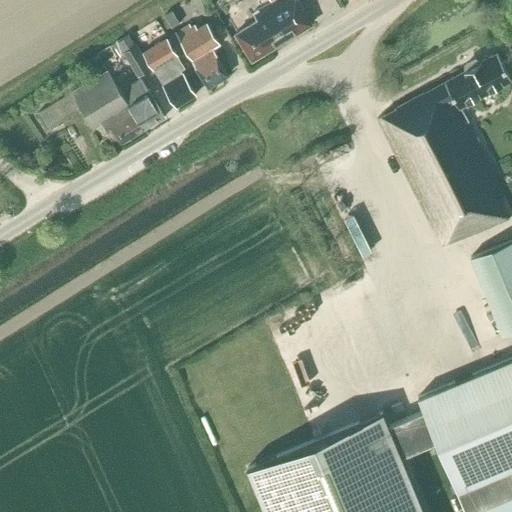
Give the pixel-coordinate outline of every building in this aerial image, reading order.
[(251,61),(311,24),(296,0),(269,0),(270,2),(252,13),(256,20),(234,33),(251,61)] [(180,24),(172,10),(164,15),(172,28),(180,24)] [(207,88),(228,75),(212,49),(219,44),(206,22),(196,29),(194,25),(190,27),(188,24),(174,33),(192,61),(191,62),(207,88)] [(167,35),(141,51),(153,70),(175,107),(195,95),(180,70),(185,67),(177,54),(178,54),(167,35)] [(151,68),(136,43),(122,52),(137,77),(151,68)] [(497,52),(478,62),(474,59),(464,64),(465,69),(424,91),(423,91),(394,107),(395,108),(377,118),(440,243),(511,213),(464,122),(467,121),(459,106),(511,79),(497,52)] [(144,129),(117,85),(113,79),(108,70),(71,92),(37,114),(46,128),(80,107),(92,127),(100,122),(112,141),(116,138),(119,144),(144,129)] [(128,78),(124,72),(113,79),(117,85),(128,78)] [(144,129),(164,117),(140,79),(131,84),(128,78),(117,85),(144,129)] [(502,335),(511,330),(511,239),(470,257),(502,335)] [(511,511),(511,356),(417,396),(423,411),(435,441),(464,511),(511,511)] [(423,511),(400,456),(435,441),(423,411),(388,425),(382,411),(247,467),(265,511),(423,511)]
